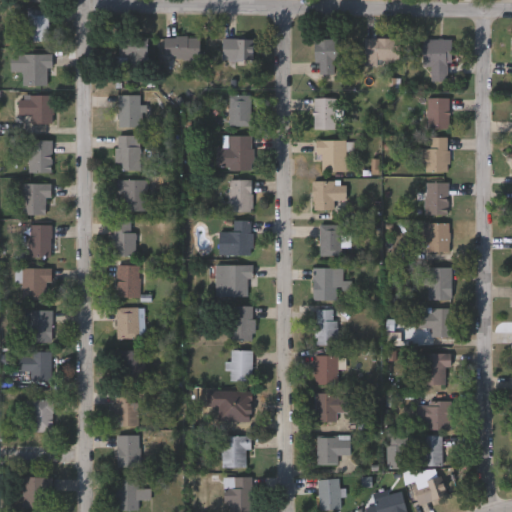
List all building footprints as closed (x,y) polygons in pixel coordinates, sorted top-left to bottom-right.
[(48,38),(26,38),(26,6),(48,6),(48,38)] [(146,67),(117,67),(117,34),(146,34),(146,67)] [(163,34),(192,34),(192,54),(163,54),(163,34)] [(364,34),(399,34),(399,59),(364,59),(364,34)] [(314,69),(314,35),(334,35),(334,69),(314,69)] [(252,56),(221,56),(221,36),(252,36),(252,56)] [(450,36),(450,78),(430,78),(430,63),(421,63),(421,36),(450,36)] [(51,50),(51,66),(47,66),(47,82),(20,82),(20,68),(8,69),(8,51),(51,50)] [(227,91),(249,91),(249,122),(227,122),(227,91)] [(18,112),(18,92),(53,92),(53,121),(31,121),(31,112),(18,112)] [(141,92),(141,124),(117,124),(117,92),(141,92)] [(312,125),(312,94),(335,94),(335,125),(312,125)] [(449,94),(449,126),(426,126),(426,94),(449,94)] [(251,131),(251,166),(213,166),(213,145),(226,145),(226,131),(251,131)] [(139,132),(139,167),(115,167),(115,132),(139,132)] [(428,144),(428,134),(448,134),(449,168),(424,169),(424,159),(416,159),(416,145),(428,144)] [(28,170),(29,137),(51,137),(51,170),(28,170)] [(314,155),(314,137),(345,137),(345,168),(320,168),(320,155),(314,155)] [(147,207),(115,207),(115,176),(147,176),(147,207)] [(251,176),(251,208),(226,208),(226,176),(251,176)] [(311,205),(311,178),(345,178),(345,197),(334,197),(334,205),(311,205)] [(448,179),(448,211),(425,211),(425,179),(448,179)] [(48,180),(48,212),(18,212),(18,180),(48,180)] [(252,215),(252,252),(216,252),(216,227),(235,227),(235,215),(252,215)] [(134,217),(134,252),(111,252),(111,217),(134,217)] [(418,219),(449,219),(449,248),(426,248),(426,240),(418,240),(418,219)] [(50,221),(50,254),(27,254),(27,221),(50,221)] [(319,252),(319,221),(341,221),(341,252),(319,252)] [(139,261),(139,294),(116,294),(116,261),(139,261)] [(214,293),(214,261),(249,261),(249,293),(214,293)] [(21,264),(50,264),(50,296),(21,296),(21,264)] [(342,284),(336,284),(336,297),(312,297),(312,264),(342,264),(342,284)] [(451,296),(427,296),(427,278),(428,278),(428,264),(451,264),(451,296)] [(252,302),(252,337),(230,337),(230,302),(252,302)] [(138,335),(115,335),(115,303),(138,303),(138,335)] [(314,305),(336,305),(336,342),(314,342),(314,305)] [(451,334),(430,334),(430,324),(418,324),(418,305),(451,305),(451,334)] [(51,307),(51,338),(28,338),(28,307),(51,307)] [(144,347),(144,377),(118,377),(118,347),(144,347)] [(251,347),(251,378),(228,378),(228,347),(251,347)] [(50,349),(50,378),(30,378),(30,367),(17,367),(17,349),(50,349)] [(448,350),(448,381),(421,381),(421,350),(448,350)] [(337,381),(314,381),(314,352),(337,352),(337,381)] [(135,423),(114,423),(114,388),(135,388),(135,423)] [(249,388),(249,416),(215,416),(215,388),(249,388)] [(314,390),(348,390),(348,409),(336,409),(336,418),(314,418),(314,390)] [(52,396),(52,429),(29,429),(29,396),(52,396)] [(451,426),(416,426),(416,398),(451,398),(451,426)] [(116,464),(116,431),(139,431),(139,464),(116,464)] [(441,432),(441,462),(420,462),(420,432),(441,432)] [(219,464),(219,433),(249,433),(249,446),(245,446),(245,464),(219,464)] [(337,451),(337,461),(315,461),(316,433),(350,433),(349,451),(337,451)] [(447,493),(419,502),(412,481),(440,472),(447,493)] [(252,508),(224,508),(223,473),(251,473),(252,508)] [(51,505),(20,505),(20,474),(51,474),(51,505)] [(138,507),(115,507),(115,475),(138,475),(138,485),(150,485),(150,496),(138,496),(138,507)] [(317,506),(317,476),(339,476),(339,506),(317,506)] [(399,511),(377,511),(372,492),(400,485),(406,510),(399,511)]
